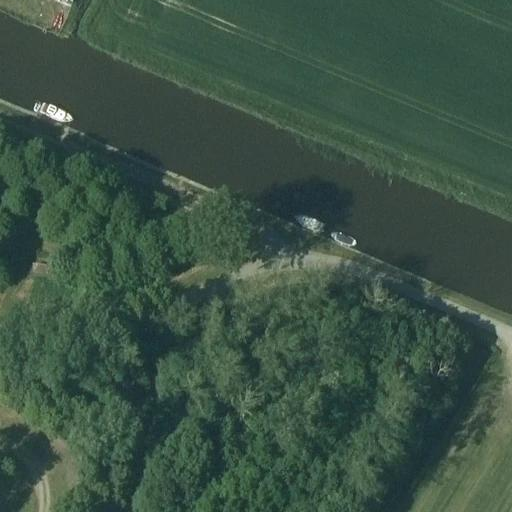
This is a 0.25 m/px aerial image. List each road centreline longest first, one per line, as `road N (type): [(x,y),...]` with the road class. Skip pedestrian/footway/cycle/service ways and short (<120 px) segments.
road 1 (unclassified): [(0,329),(111,330),(290,262)]
road 2 (unclassified): [(511,334),(340,265),(290,262)]
